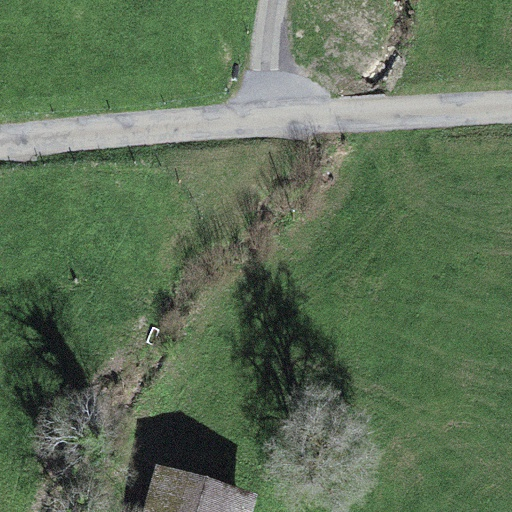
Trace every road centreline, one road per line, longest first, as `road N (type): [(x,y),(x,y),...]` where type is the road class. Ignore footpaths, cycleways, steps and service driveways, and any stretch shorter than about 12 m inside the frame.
road 1 (unclassified): [(511,104),(69,135),(0,148)]
road 2 (track): [(276,0),(268,121)]
